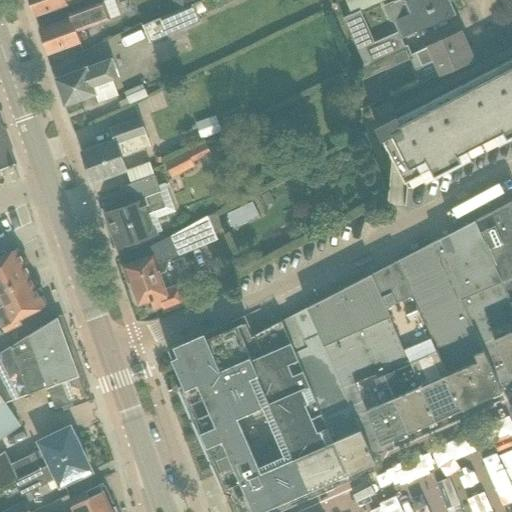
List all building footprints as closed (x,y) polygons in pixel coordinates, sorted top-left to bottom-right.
[(28,0),(34,16),(79,0),(28,0)] [(111,20),(120,17),(113,0),(108,0),(69,14),(70,19),(39,30),(48,54),(81,42),(77,32),(111,20)] [(171,0),(174,8),(181,5),(188,2),(187,0),(171,0)] [(385,0),(344,0),(351,15),(385,0)] [(453,14),(446,0),(397,0),(386,5),(387,6),(388,6),(393,19),(397,20),(404,36),(453,14)] [(188,2),(181,5),(174,8),(176,11),(143,25),(150,42),(199,21),(193,4),(189,5),(188,2)] [(405,47),(398,32),(366,47),(372,61),(405,47)] [(434,60),(440,74),(473,59),(461,32),(415,53),(421,66),(434,60)] [(386,70),(413,58),(408,46),(405,47),(372,61),(372,62),(363,65),(363,80),(385,70),(386,70)] [(511,58),(397,118),(396,118),(376,128),(382,140),(383,140),(408,189),(434,176),(462,162),(461,162),(506,139),(511,136),(511,58)] [(118,77),(111,59),(55,79),(64,106),(96,94),(99,103),(118,96),(112,79),(118,77)] [(140,100),(135,88),(124,93),(126,99),(129,105),(140,100)] [(389,101),(374,108),(378,116),(393,108),(389,101)] [(221,132),(216,115),(195,122),(200,139),(221,132)] [(114,140),(81,152),(92,183),(127,170),(122,157),(150,147),(140,118),(110,129),(114,140)] [(263,120),(251,126),(254,132),(266,126),(263,120)] [(0,170),(15,165),(0,124),(0,170)] [(166,165),(172,178),(194,167),(188,154),(166,165)] [(175,212),(165,183),(158,185),(154,175),(123,187),(130,205),(106,214),(118,248),(156,234),(155,234),(162,231),(157,218),(175,212)] [(268,192),(260,196),(265,206),(273,202),(268,192)] [(231,227),(257,217),(250,201),(225,211),(231,227)] [(494,375),(495,377),(496,378),(511,371),(511,201),(435,241),(494,375)] [(165,291),(159,273),(170,270),(166,260),(177,256),(217,240),(214,232),(221,229),(214,213),(208,218),(208,217),(170,237),(170,236),(143,250),(146,260),(138,263),(137,262),(130,265),(130,266),(124,268),(129,283),(130,283),(133,289),(131,290),(135,302),(137,302),(138,306),(140,305),(140,304),(150,301),(153,309),(162,306),(164,311),(165,311),(165,310),(185,303),(179,286),(165,291)] [(494,375),(435,241),(398,260),(462,409),(502,392),(496,378),(495,377),(494,375)] [(0,292),(31,278),(17,249),(0,256),(0,292)] [(413,369),(435,420),(462,409),(398,260),(371,274),(413,369)] [(435,420),(413,369),(371,274),(346,287),(409,432),(435,420)] [(0,333),(16,326),(13,322),(44,307),(31,278),(0,292),(0,333)] [(307,307),(369,449),(409,432),(346,287),(307,307)] [(307,307),(281,320),(348,474),(375,463),(369,449),(307,307)] [(40,328),(0,354),(0,439),(20,426),(5,403),(47,387),(55,409),(86,397),(78,376),(56,318),(40,328)] [(335,483),(335,480),(347,475),(348,476),(349,476),(348,474),(281,320),(248,337),(242,324),(243,324),(242,322),(224,330),(222,325),(167,349),(183,386),(177,388),(231,511),(273,511),(288,506),(290,506),(287,499),(306,490),(307,492),(326,484),(335,483)] [(0,488),(18,479),(82,449),(75,434),(73,435),(69,428),(39,442),(43,450),(11,465),(5,451),(0,454),(0,488)] [(18,479),(24,493),(57,478),(60,486),(72,480),(90,471),(87,464),(89,463),(82,449),(18,479)] [(112,511),(100,487),(103,485),(102,484),(70,499),(73,506),(71,506),(73,511),(112,511)] [(3,511),(29,511),(23,501),(3,511)]
